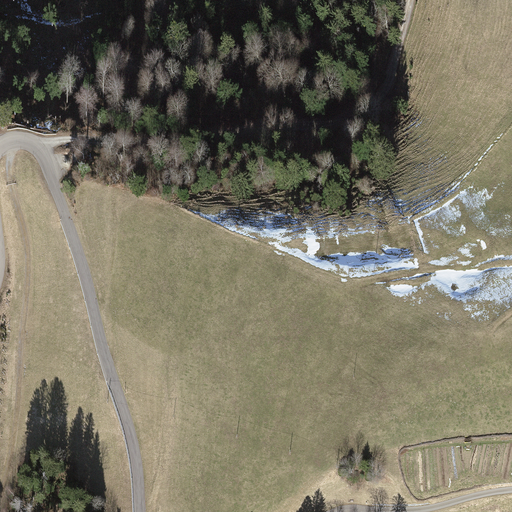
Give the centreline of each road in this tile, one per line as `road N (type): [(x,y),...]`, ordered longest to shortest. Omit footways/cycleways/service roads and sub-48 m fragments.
road 1 (track): [(410,0),(377,99),(333,125),(158,142),(25,143)]
road 2 (unclassified): [(139,511),(126,421),(50,173),(25,143),(0,147)]
road 3 (track): [(345,511),(425,510),(511,491)]
road 4 (track): [(152,511),(171,380)]
